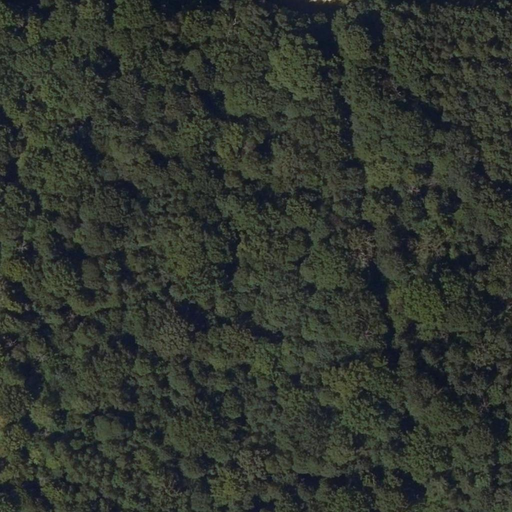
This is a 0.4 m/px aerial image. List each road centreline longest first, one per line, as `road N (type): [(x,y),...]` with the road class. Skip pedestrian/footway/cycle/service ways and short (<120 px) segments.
road 1 (track): [(325,0),(432,511)]
road 2 (track): [(0,13),(301,0)]
